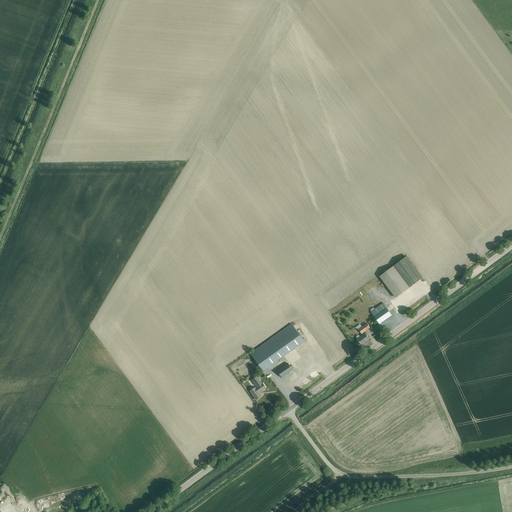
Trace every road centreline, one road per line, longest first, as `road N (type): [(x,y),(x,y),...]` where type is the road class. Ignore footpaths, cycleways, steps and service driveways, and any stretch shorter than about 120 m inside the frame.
road 1 (tertiary): [(287,410),(511,245)]
road 2 (unclassified): [(287,410),(327,464),(348,476),(511,468)]
road 3 (track): [(95,0),(0,233)]
road 4 (tertiary): [(149,511),(287,410)]
